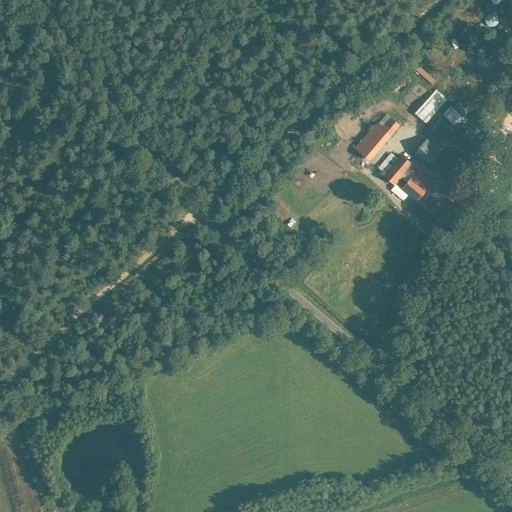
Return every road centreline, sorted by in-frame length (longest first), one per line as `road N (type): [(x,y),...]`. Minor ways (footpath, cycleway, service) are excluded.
road 1 (track): [(436,0),(32,354)]
road 2 (unclassified): [(382,368),(199,210),(41,0)]
road 3 (track): [(382,368),(406,284),(434,234),(451,208),(494,190),(511,162)]
road 4 (track): [(464,199),(511,64)]
